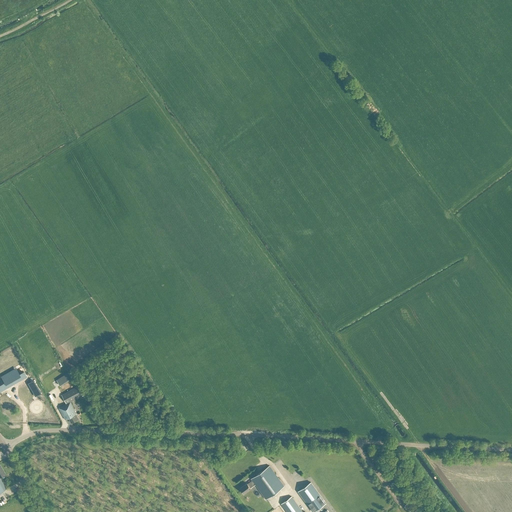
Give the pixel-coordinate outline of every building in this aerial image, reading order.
[(26,376),(23,371),(19,374),(18,374),(15,369),(2,377),(5,382),(8,387),(26,376)] [(60,386),(72,378),(68,372),(56,380),(60,386)] [(31,389),(37,386),(33,380),(28,383),(31,389)] [(78,418),(76,413),(70,401),(83,394),(79,386),(62,395),(66,403),(59,408),(65,419),(69,417),(71,422),(78,418)] [(284,485),(269,465),(251,479),(252,480),(247,484),(247,483),(240,488),(244,493),(251,488),(250,488),(255,484),(266,499),(284,485)] [(311,482),(298,491),(312,511),(325,502),(311,482)] [(305,511),(304,511),(302,511),(291,496),(281,504),(269,511),(305,511)]
